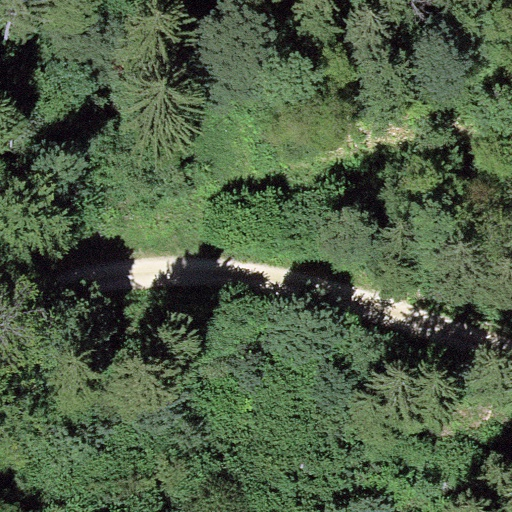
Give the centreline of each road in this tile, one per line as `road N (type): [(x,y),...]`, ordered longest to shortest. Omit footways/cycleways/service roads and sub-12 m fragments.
road 1 (track): [(511,362),(339,296),(234,276),(129,268),(0,305)]
road 2 (track): [(129,268),(246,181),(511,122)]
